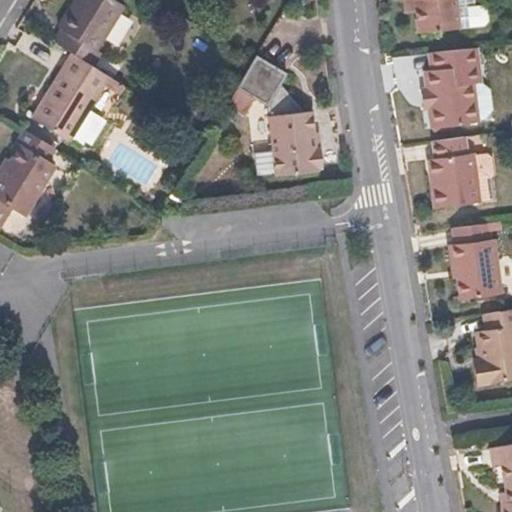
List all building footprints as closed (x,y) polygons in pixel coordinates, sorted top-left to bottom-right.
[(72,10),(61,28),(64,31),(55,45),(72,56),(97,71),(107,57),(101,53),(130,10),(113,0),(85,0),(77,13),(72,10)] [(85,0),(77,0),(72,10),(77,13),(85,0)] [(418,0),(408,0),(410,14),(420,13),(418,0)] [(418,0),(420,13),(422,33),(462,29),(459,0),(418,0)] [(477,0),(459,0),(462,29),(487,27),(491,22),(490,10),(485,6),(478,7),(477,0)] [(435,75),(429,76),(431,92),(434,113),(437,130),(484,124),(484,122),(479,87),(485,86),(480,48),(433,55),(435,75)] [(241,88),(268,104),(278,179),(321,173),(321,170),(327,169),(324,149),(319,150),(317,138),(314,112),(300,114),(283,85),(291,73),(262,54),(256,64),(241,88)] [(72,56),(33,118),(69,141),(71,138),(73,134),(88,110),(103,87),(109,78),(97,71),(72,56)] [(123,87),(109,78),(103,87),(117,96),(123,87)] [(485,86),(479,87),(484,122),(490,121),(497,112),(495,92),(485,86)] [(431,92),(425,93),(428,113),(434,113),(431,92)] [(106,122),(88,110),(73,134),(71,138),(82,145),(85,141),(91,145),(106,122)] [(0,220),(10,205),(26,215),(57,168),(49,163),(57,152),(26,133),(19,144),(23,147),(13,162),(0,181),(0,220)] [(470,153),(467,136),(435,140),(438,157),(440,176),(434,177),(437,208),(483,201),(476,154),(476,153),(470,153)] [(511,149),(489,152),(496,200),(496,202),(503,201),(506,220),(511,219),(511,149)] [(496,200),(489,152),(476,154),(483,201),(496,200)] [(440,176),(438,157),(431,159),(434,177),(440,176)] [(0,169),(0,181),(13,162),(7,159),(0,169)] [(449,263),(455,262),(457,279),(460,299),(502,293),(494,239),(489,240),(487,223),(450,228),(452,245),(447,245),(449,263)] [(455,262),(449,263),(452,280),(457,279),(455,262)] [(490,328),(480,330),(485,360),(480,360),(484,384),(511,379),(511,308),(488,312),(490,328)] [(493,466),(503,464),(509,500),(505,501),(504,511),(511,511),(511,444),(491,449),(493,466)]
